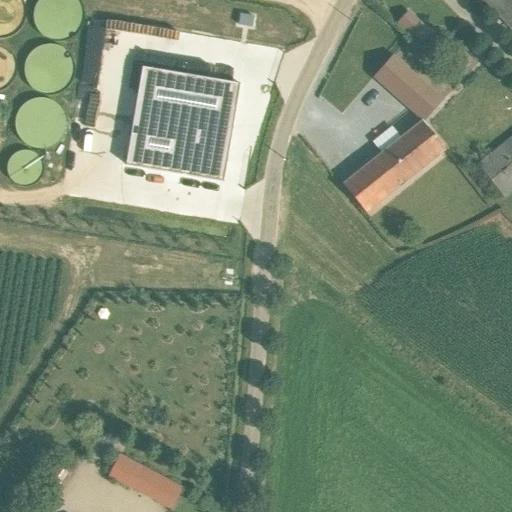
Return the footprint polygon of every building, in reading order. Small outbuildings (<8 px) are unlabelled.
[(511,0),(477,0),(511,33),(511,0)] [(253,17),(238,15),(237,26),(251,28),(253,17)] [(442,102),(392,57),(371,79),(420,122),(399,138),(390,127),(370,143),(379,154),(341,185),(364,215),(366,215),(446,152),(423,124),(442,102)] [(238,86),(141,69),(125,165),(221,182),(238,86)] [(511,136),(476,165),(502,199),(511,191),(511,136)] [(181,489),(119,455),(107,478),(170,511),(181,489)]
